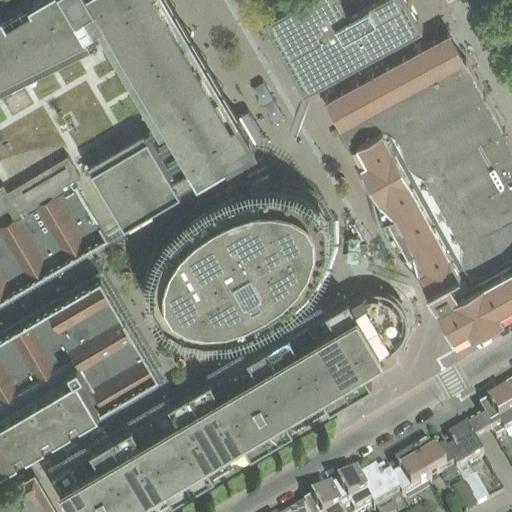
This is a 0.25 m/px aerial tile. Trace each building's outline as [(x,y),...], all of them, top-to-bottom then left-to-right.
[(0,302),(117,234),(153,294),(165,314),(201,375),(48,465),(75,511),(147,511),(173,497),(214,473),(251,451),(293,426),(330,404),(429,346),(406,308),(401,299),(224,0),(15,0),(5,6),(4,4),(0,6),(0,302)] [(294,0),(264,16),(298,78),(316,82),(423,24),(409,0),(294,0)] [(419,265),(417,265),(454,332),(457,330),(456,329),(465,324),(469,331),(487,324),(505,316),(511,312),(511,140),(466,56),(464,57),(443,34),(334,94),(342,124),(340,125),(380,198),(382,197),(419,265)] [(0,467),(159,374),(101,275),(0,334),(0,467)] [(505,397),(507,396),(511,404),(511,387),(503,392),(505,397)] [(511,404),(507,396),(505,397),(480,412),(484,419),(476,423),(442,443),(478,505),(489,499),(476,476),(474,478),(467,467),(484,456),(477,443),(485,438),(493,433),(496,440),(511,430),(511,404)] [(478,505),(442,443),(440,439),(414,454),(431,483),(456,469),(464,483),(454,489),(467,511),(478,505)] [(388,470),(402,494),(401,495),(404,499),(431,483),(414,454),(388,470)] [(386,465),(360,481),(359,481),(374,506),(373,506),(375,510),(401,495),(402,494),(388,470),(386,465)] [(360,481),(357,477),(331,492),(342,511),(362,511),(373,506),(374,506),(359,481),(360,481)] [(0,511),(56,511),(38,479),(0,501),(0,511)] [(306,511),(342,511),(331,492),(305,508),(306,511)]
